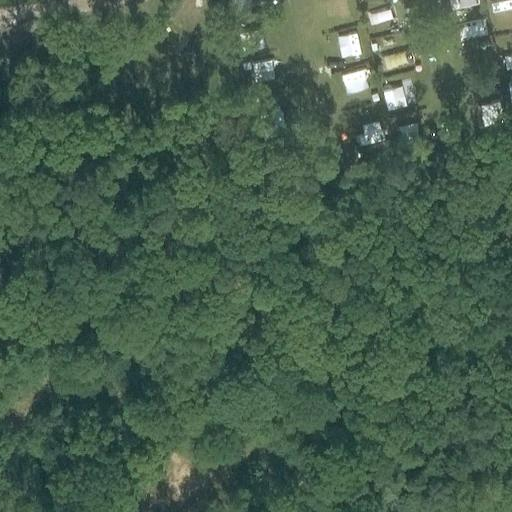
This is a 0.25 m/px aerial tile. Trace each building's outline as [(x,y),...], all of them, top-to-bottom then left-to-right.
[(511,6),(496,8),(498,28),(511,26),(511,6)] [(366,10),(368,31),(396,29),(394,7),(366,10)] [(488,14),(458,17),(460,34),(490,31),(488,14)] [(408,44),(377,49),(380,69),(411,65),(408,44)] [(389,109),(423,103),(419,81),(385,87),(389,109)]
